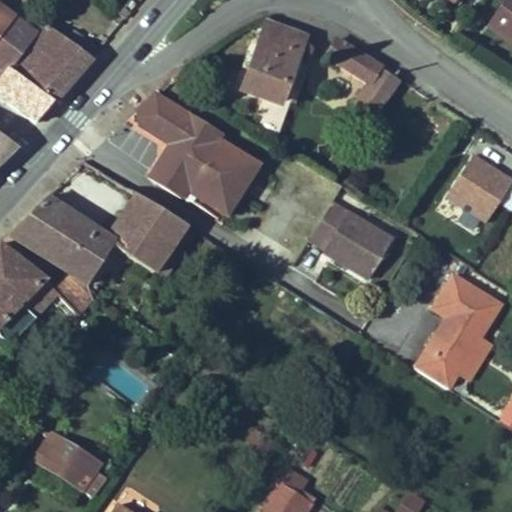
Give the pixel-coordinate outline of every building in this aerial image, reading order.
[(511,0),(509,0),(490,26),(511,41),(511,0)] [(0,5),(0,80),(6,73),(44,26),(31,15),(24,24),(0,5)] [(130,13),(124,8),(118,14),(124,20),(130,13)] [(44,26),(6,73),(52,104),(89,61),(66,43),(44,26)] [(242,89),(279,103),(296,58),(305,62),(310,48),(303,40),(266,26),(242,89)] [(75,32),(66,43),(89,61),(98,49),(75,32)] [(352,104),(372,118),(396,83),(377,71),(379,67),(336,39),(324,58),(365,83),(352,104)] [(6,73),(0,80),(0,99),(37,123),(52,104),(6,73)] [(150,99),(137,112),(139,126),(170,145),(148,179),(181,199),(182,197),(218,219),(232,196),(237,198),(256,165),(217,140),(220,136),(155,95),(150,99)] [(0,136),(0,162),(15,147),(0,136)] [(459,207),(453,220),(482,233),(508,173),(464,154),(444,200),(459,207)] [(511,210),(511,183),(510,183),(500,205),(511,210)] [(135,194),(108,239),(111,247),(152,274),(154,271),(164,278),(180,255),(171,247),(185,226),(135,194)] [(46,198),(7,235),(67,274),(86,285),(111,247),(108,239),(46,198)] [(367,280),(391,242),(331,205),(307,243),(324,253),(327,248),(354,265),(350,270),(367,280)] [(171,247),(180,255),(196,234),(185,226),(171,247)] [(0,328),(13,341),(58,296),(77,315),(92,297),(89,287),(86,285),(67,274),(55,290),(0,246),(0,328)] [(327,248),(324,253),(350,270),(354,265),(327,248)] [(423,287),(439,293),(454,256),(438,250),(423,287)] [(477,341),(500,304),(451,274),(430,308),(445,318),(413,369),(447,390),(458,372),(477,341)] [(477,341),(458,372),(469,379),(488,348),(477,341)] [(44,393),(24,415),(29,421),(50,398),(44,393)] [(511,399),(503,416),(511,421),(511,399)] [(0,471),(30,436),(0,413),(0,471)] [(273,443),(253,431),(246,443),(265,455),(273,443)] [(53,434),(34,461),(90,497),(104,479),(95,472),(100,465),(53,434)] [(286,470),(278,483),(298,496),(307,484),(286,470)] [(278,483),(258,511),(304,511),(310,504),(298,496),(278,483)] [(408,491),(394,511),(415,511),(422,500),(408,491)]
